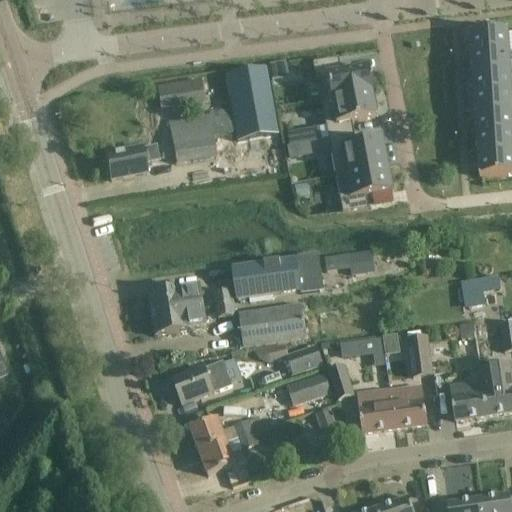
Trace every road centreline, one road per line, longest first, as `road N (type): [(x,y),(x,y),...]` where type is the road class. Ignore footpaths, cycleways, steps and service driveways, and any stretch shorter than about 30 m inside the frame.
road 1 (tertiary): [(158,511),(13,65)]
road 2 (residential): [(13,65),(379,12)]
road 3 (residential): [(242,511),(328,483),(343,468),(511,442)]
road 4 (residential): [(379,12),(417,198),(448,204)]
